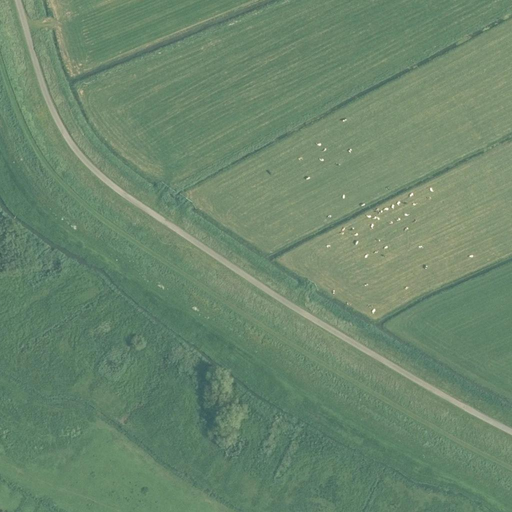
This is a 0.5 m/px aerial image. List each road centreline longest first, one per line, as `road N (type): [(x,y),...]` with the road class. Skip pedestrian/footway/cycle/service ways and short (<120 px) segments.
road 1 (unclassified): [(511,431),(318,322),(103,178),(52,115),(16,0)]
road 2 (track): [(511,466),(305,351),(73,193),(27,130),(0,54)]
